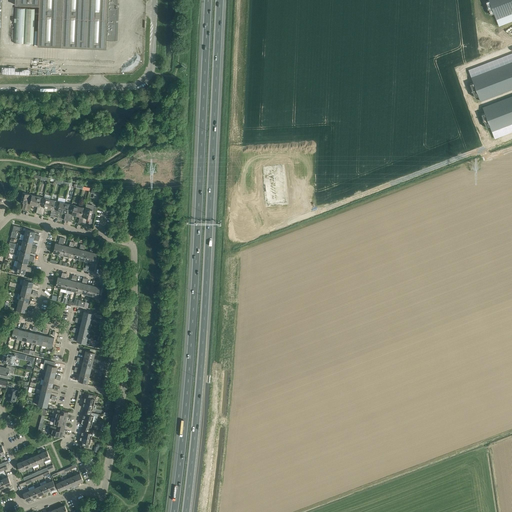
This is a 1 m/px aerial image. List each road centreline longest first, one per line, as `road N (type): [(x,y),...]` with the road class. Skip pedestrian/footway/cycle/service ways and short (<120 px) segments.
road 1 (motorway): [(186,511),(222,0)]
road 2 (motorway): [(207,0),(172,511)]
road 3 (unclassified): [(122,396),(135,333),(134,248),(48,223)]
road 4 (unclassified): [(0,86),(134,85),(148,71),(154,0)]
road 5 (residential): [(103,493),(24,504),(3,434)]
